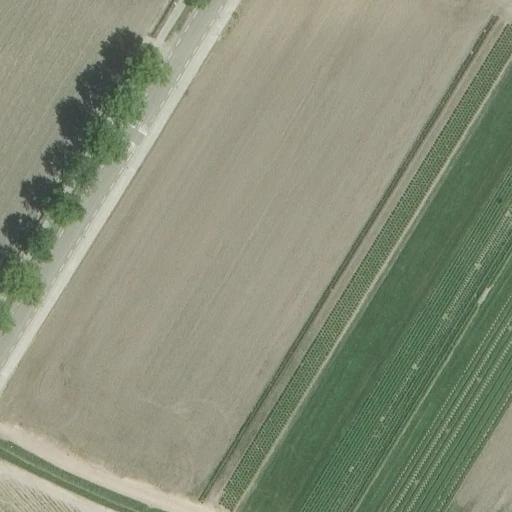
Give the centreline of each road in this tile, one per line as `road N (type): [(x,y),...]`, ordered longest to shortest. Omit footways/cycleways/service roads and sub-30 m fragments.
road 1 (tertiary): [(0,349),(216,0)]
road 2 (track): [(190,511),(0,430)]
